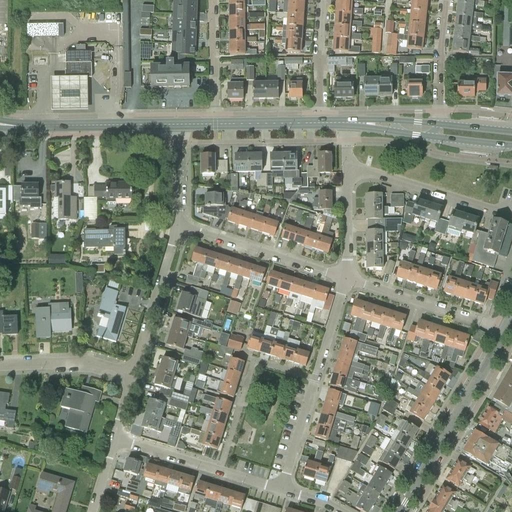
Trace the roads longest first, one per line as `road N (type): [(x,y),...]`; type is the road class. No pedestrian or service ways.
road 1 (tertiary): [(399,511),(504,331)]
road 2 (residential): [(218,471),(254,360),(314,379)]
road 3 (residential): [(177,225),(344,279)]
road 4 (residential): [(511,216),(346,171)]
road 5 (residential): [(504,331),(344,279)]
road 6 (residential): [(131,375),(177,225)]
road 7 (secondary): [(175,124),(24,126)]
road 8 (unclassified): [(131,375),(88,363),(0,366)]
road 9 (residential): [(437,124),(445,0)]
road 10 (residential): [(214,124),(213,0)]
road 11 (residential): [(317,123),(322,0)]
